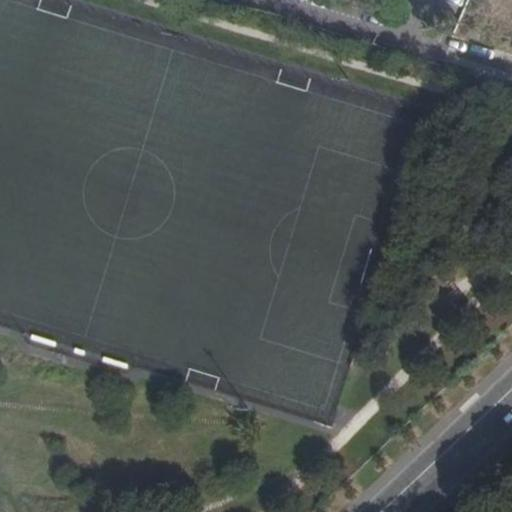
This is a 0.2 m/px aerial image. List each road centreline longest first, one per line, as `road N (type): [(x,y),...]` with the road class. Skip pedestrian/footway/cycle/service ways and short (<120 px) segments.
road 1 (residential): [(271,0),(511,72)]
road 2 (secondary): [(395,511),(511,403)]
